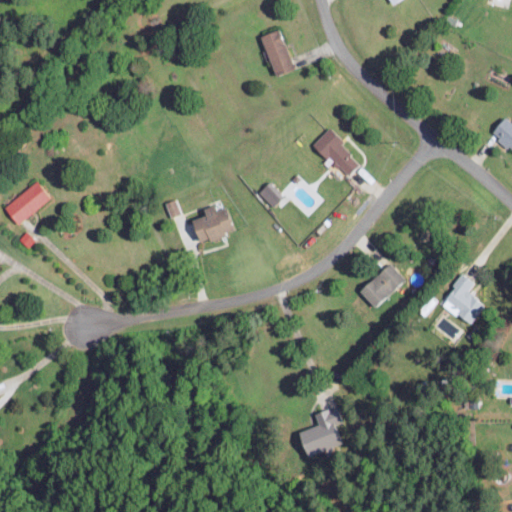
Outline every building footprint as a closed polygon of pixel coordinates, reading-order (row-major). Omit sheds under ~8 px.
[(259,34),(272,74),(291,68),(278,28),(259,34)] [(511,123),(503,115),(489,130),(511,151),(511,123)] [(313,141),(344,176),(359,163),(328,128),(313,141)] [(17,224),(50,196),(36,180),(4,207),(17,224)] [(276,201),(282,195),(269,180),(263,186),(276,201)] [(169,216),(178,213),(174,199),(165,201),(169,216)] [(196,241),(206,237),(207,239),(232,230),(224,207),(215,210),(213,203),(200,208),(202,213),(188,219),(196,241)] [(28,246),(35,238),(25,230),(18,239),(28,246)] [(357,288),(371,305),(403,279),(389,262),(357,288)] [(439,304),(469,323),(482,303),(465,292),(472,281),(459,273),(439,304)] [(340,443),(333,424),(340,421),(336,408),(326,411),(324,408),(313,412),(317,424),(297,431),(305,455),(340,443)]
